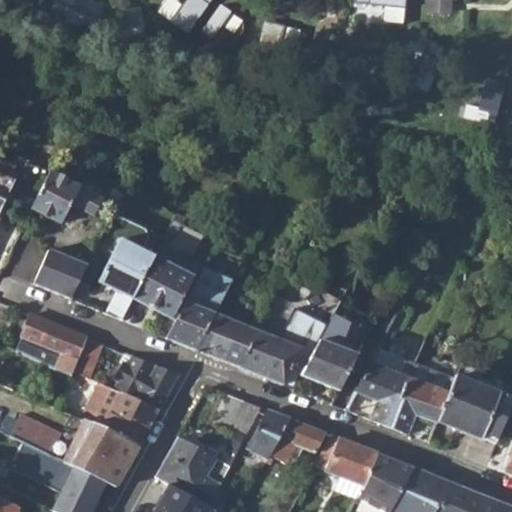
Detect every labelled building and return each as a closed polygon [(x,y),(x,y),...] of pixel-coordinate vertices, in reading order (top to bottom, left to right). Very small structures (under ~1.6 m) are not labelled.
[(431,0),(430,12),(455,13),(455,0),(431,0)] [(511,110),(511,90),(502,91),(502,111),(511,110)] [(0,215),(23,163),(0,152),(0,215)] [(32,211),(61,225),(69,209),(76,209),(92,217),(101,200),(49,175),(32,211)] [(113,213),(119,216),(127,201),(121,198),(113,213)] [(116,291),(133,299),(153,259),(118,242),(99,282),(116,291)] [(31,284),(69,303),(87,266),(48,250),(31,284)] [(153,259),(133,299),(173,319),(193,278),(153,259)] [(168,340),(196,351),(214,314),(231,280),(217,275),(206,293),(198,290),(190,305),(186,302),(168,340)] [(302,326),(321,335),(328,322),(333,312),(339,300),(320,290),(302,326)] [(121,322),(133,299),(116,291),(104,314),(121,322)] [(258,332),(214,314),(196,351),(240,369),(258,332)] [(57,369),(73,376),(75,369),(86,340),(29,318),(23,337),(63,352),(57,369)] [(266,322),(261,332),(278,340),(282,329),(266,322)] [(301,376),(338,391),(356,355),(341,349),(349,332),(328,322),(321,335),(301,376)] [(284,329),(282,329),(278,340),(261,332),(258,332),(240,369),(284,385),(309,337),(287,325),(284,329)] [(90,376),(92,378),(104,346),(86,340),(75,369),(90,376)] [(416,363),(378,349),(371,364),(409,378),(416,363)] [(122,392),(160,411),(180,375),(133,357),(130,365),(125,363),(117,381),(122,384),(120,391),(122,392)] [(409,378),(388,427),(407,434),(415,414),(437,422),(454,378),(416,363),(409,378)] [(388,427),(409,378),(371,364),(357,391),(380,400),(372,421),(388,427)] [(455,377),(498,392),(500,387),(503,381),(460,364),(455,377)] [(71,379),(86,387),(90,376),(75,369),(73,376),(71,379)] [(454,378),(437,422),(480,438),(482,432),(495,438),(504,414),(511,395),(511,391),(500,387),(498,392),(455,377),(454,378)] [(112,394),(95,423),(139,448),(160,411),(122,392),(118,397),(112,394)] [(217,425),(247,437),(262,409),(229,396),(217,425)] [(242,446),(268,461),(290,420),(262,409),(247,437),(242,446)] [(61,434),(21,413),(11,435),(51,454),(61,434)] [(116,489),(139,448),(95,423),(84,419),(62,462),(76,468),(106,485),(116,489)] [(276,459),(287,465),(289,463),(294,465),(304,448),(317,454),(326,435),(290,420),(268,461),(267,462),(273,465),(276,459)] [(315,467),(342,478),(364,487),(366,485),(377,455),(341,440),(332,436),(315,467)] [(156,479),(208,508),(213,498),(230,468),(178,440),(156,479)] [(93,511),(106,485),(76,468),(62,462),(23,444),(12,468),(61,491),(52,511),(54,511),(93,511)] [(360,496),(389,511),(392,511),(415,469),(377,455),(366,485),(364,487),(361,494),(360,496)] [(437,511),(452,484),(415,469),(392,511),(437,511)] [(339,486),(361,494),(364,487),(342,478),(339,486)] [(437,511),(511,511),(511,507),(452,484),(437,511)] [(0,511),(20,511),(18,511),(19,508),(0,498),(0,511)] [(238,511),(213,498),(208,508),(216,511),(238,511)] [(154,511),(184,511),(162,499),(154,511)]
